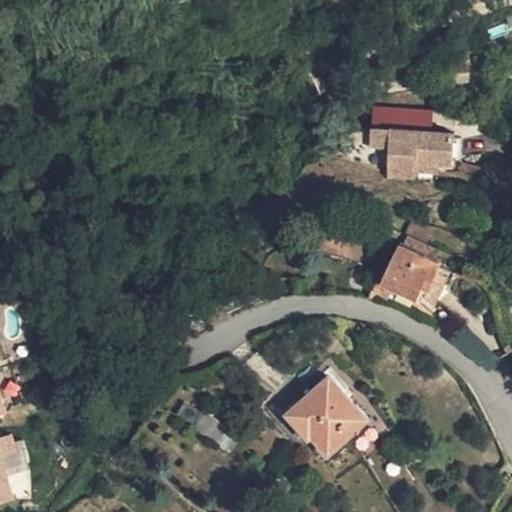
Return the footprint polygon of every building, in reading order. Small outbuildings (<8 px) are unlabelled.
[(426,185),(426,179),(426,170),(445,169),(460,169),(460,162),(460,140),(460,136),(396,138),(397,185),(426,185)] [(426,170),(426,179),(445,179),(445,169),(426,170)] [(428,243),(448,253),(454,240),(435,230),(428,243)] [(335,232),(329,256),(385,272),(391,248),(335,232)] [(396,249),(395,258),(404,261),(405,256),(407,252),(396,249)] [(451,279),(459,283),(465,272),(424,253),(419,263),(451,279)] [(436,307),(441,296),(451,279),(419,263),(404,292),(436,307)] [(449,300),(459,283),(451,279),(441,296),(449,300)] [(345,383),(296,424),(317,448),(324,442),(342,462),(382,430),(345,383)] [(0,505),(14,501),(8,475),(24,471),(15,433),(0,436),(0,505)]
